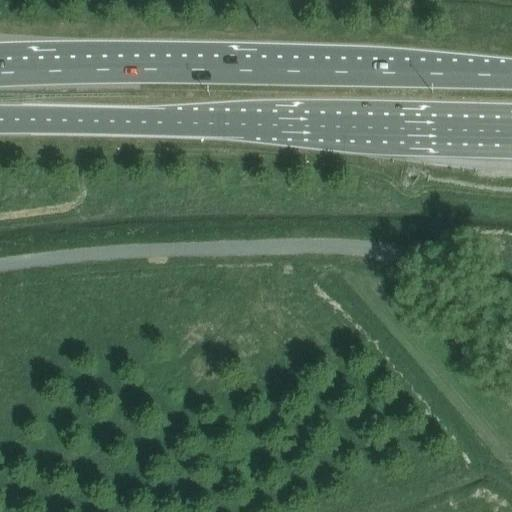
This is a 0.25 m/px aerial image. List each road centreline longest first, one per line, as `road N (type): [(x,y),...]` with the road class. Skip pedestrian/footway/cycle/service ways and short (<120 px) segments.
road 1 (unclassified): [(511,358),(437,281),(372,250),(167,251),(0,267)]
road 2 (trunk): [(0,113),(511,125)]
road 3 (trunk): [(511,76),(0,74)]
